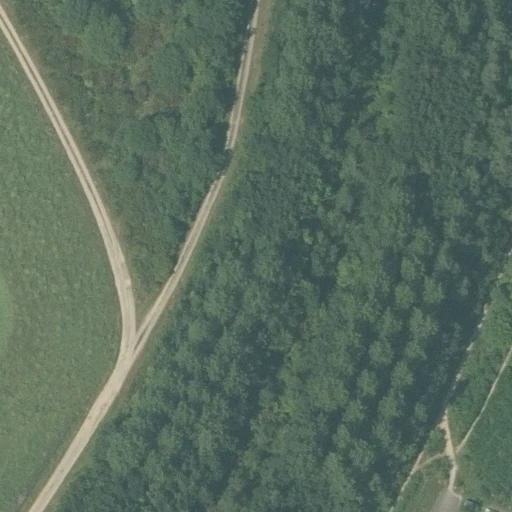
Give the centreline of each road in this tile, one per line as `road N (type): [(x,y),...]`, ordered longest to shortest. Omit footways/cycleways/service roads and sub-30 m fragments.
road 1 (track): [(34,511),(127,358),(128,324),(97,211),(0,18)]
road 2 (track): [(127,358),(209,191),(252,0)]
road 3 (unknown): [(387,511),(415,461),(459,447),(511,342)]
